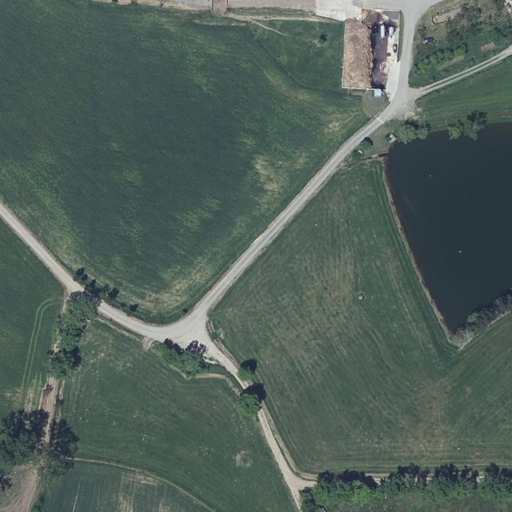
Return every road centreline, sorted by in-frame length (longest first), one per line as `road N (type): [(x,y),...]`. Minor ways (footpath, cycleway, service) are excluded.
road 1 (unclassified): [(0,205),(99,305),(169,339),(188,331),(335,163),(404,98),(414,1)]
road 2 (track): [(511,479),(292,484)]
